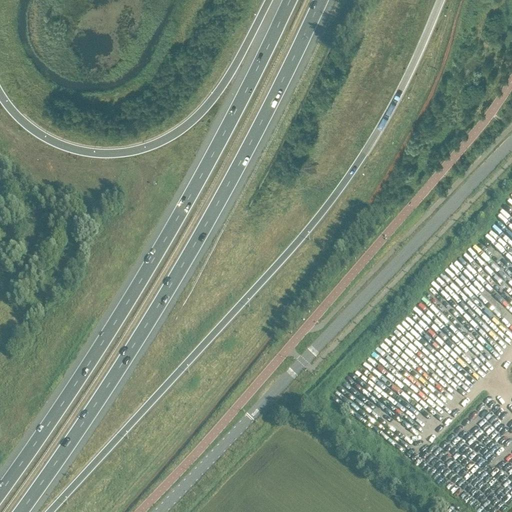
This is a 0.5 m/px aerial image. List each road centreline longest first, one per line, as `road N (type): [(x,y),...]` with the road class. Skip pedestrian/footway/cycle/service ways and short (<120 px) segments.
road 1 (motorway): [(50,511),(337,192),(394,100),(441,0)]
road 2 (motorway): [(20,511),(155,311),(243,157),(319,0)]
road 3 (motorway): [(290,0),(154,258),(0,493)]
road 4 (unclassified): [(160,511),(511,141)]
road 5 (motorway): [(268,0),(221,87),(160,142),(113,153),(71,148),(34,130),(0,93)]
